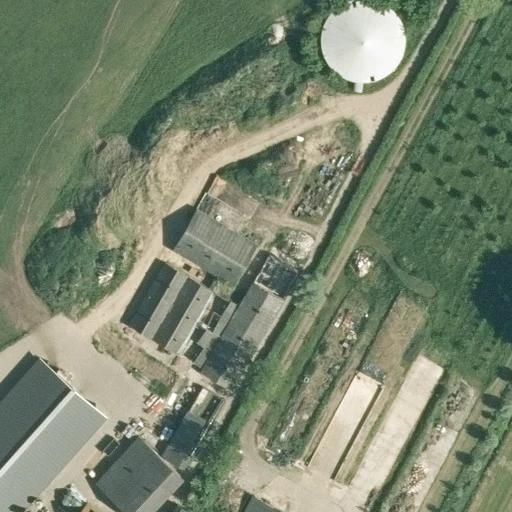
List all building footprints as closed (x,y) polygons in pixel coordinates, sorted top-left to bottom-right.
[(320,35),(320,39),(320,43),(321,46),(322,50),(323,53),(324,57),(326,60),(328,63),(330,66),(333,68),(335,71),(338,73),(341,75),(344,77),(348,78),(351,79),(355,80),(358,81),(362,81),(366,81),(369,80),(373,79),(376,78),(380,77),(383,75),(386,73),(389,71),(392,69),(394,66),(396,63),(398,60),(400,57),(402,54),(403,50),(404,47),(404,43),(404,39),(404,36),(404,32),(403,29),(402,25),(401,22),(399,18),(397,15),(395,12),(393,9),(390,7),(387,5),(384,2),(381,1),(378,0),(345,0),(341,2),(338,4),(335,6),(333,9),(330,12),(328,15),(326,18),(324,21),(323,24),(322,28),(321,32),(320,35)] [(129,324),(199,366),(234,302),(217,292),(223,280),(234,286),(258,243),(197,208),(172,251),(216,276),(210,288),(166,262),(129,324)] [(202,373),(231,389),(298,271),(269,254),(240,306),(238,304),(202,368),(204,369),(202,373)] [(412,338),(423,296),(400,290),(389,332),(412,338)] [(193,373),(172,363),(174,359),(129,337),(98,399),(163,432),(193,373)] [(40,360),(0,404),(0,511),(15,511),(102,415),(40,360)] [(164,456),(186,470),(224,399),(201,386),(164,456)] [(259,446),(271,453),(277,442),(265,435),(259,446)] [(95,483),(126,511),(144,511),(180,474),(139,436),(95,483)] [(308,471),(313,462),(299,454),(294,464),(308,471)] [(343,482),(335,493),(345,501),(353,490),(343,482)] [(245,511),(280,511),(253,498),(245,511)] [(77,511),(96,511),(86,502),(77,511)]
